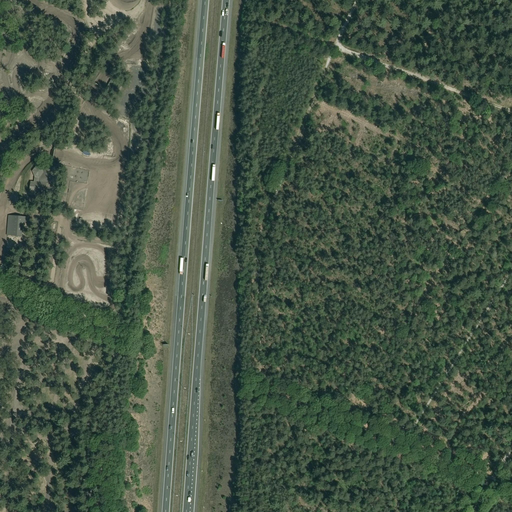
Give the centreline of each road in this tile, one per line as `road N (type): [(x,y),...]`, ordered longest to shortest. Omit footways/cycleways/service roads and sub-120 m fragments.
road 1 (track): [(351,0),(255,248),(260,385),(409,447)]
road 2 (motorway): [(205,0),(165,511)]
road 3 (motorway): [(186,511),(225,0)]
road 4 (track): [(116,342),(168,0)]
road 5 (track): [(331,42),(511,109)]
